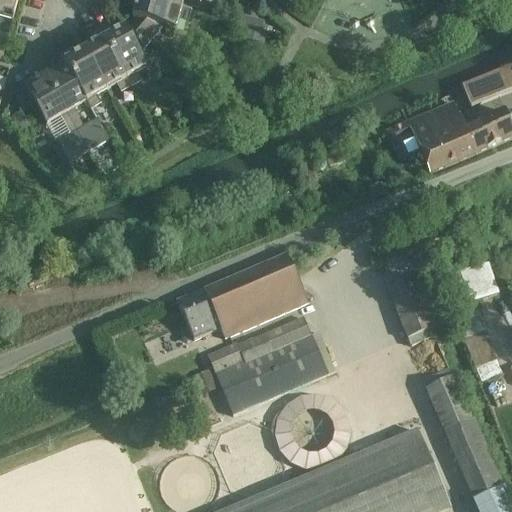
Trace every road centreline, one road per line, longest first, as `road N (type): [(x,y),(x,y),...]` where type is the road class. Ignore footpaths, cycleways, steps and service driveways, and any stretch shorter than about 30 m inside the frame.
road 1 (unclassified): [(511,152),(0,361)]
road 2 (track): [(468,511),(403,374),(382,355)]
